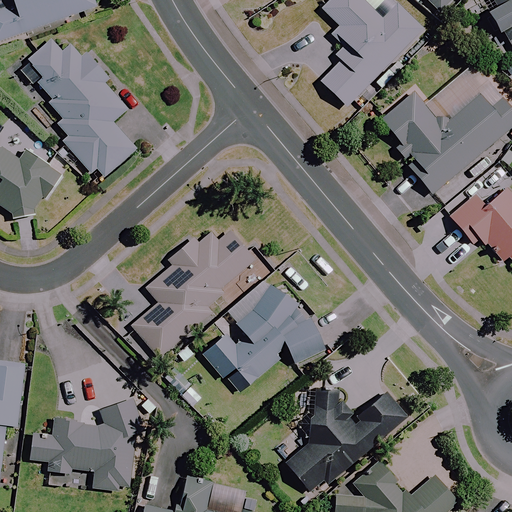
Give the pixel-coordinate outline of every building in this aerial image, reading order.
[(0,41),(93,9),(89,0),(13,0),(15,3),(0,8),(0,41)] [(342,109),(391,59),(419,31),(394,7),(379,22),(357,0),(327,0),(317,11),(334,28),(328,33),(346,51),(315,83),(342,109)] [(421,0),(438,15),(451,0),(421,0)] [(495,41),(504,35),(511,47),(511,0),(482,0),(490,13),(481,18),(495,41)] [(57,52),(47,41),(17,67),(62,119),(48,131),(85,174),(91,169),(100,179),(132,152),(109,124),(124,111),(99,82),(103,78),(84,55),(79,60),(65,44),(57,52)] [(511,118),(497,100),(490,105),(480,94),(438,128),(409,93),(375,121),(394,144),(387,150),(425,197),(511,126),(511,118)] [(0,212),(10,221),(27,218),(58,178),(23,151),(17,159),(0,146),(0,212)] [(511,195),(505,187),(482,205),(473,194),(442,219),(459,240),(469,232),(495,265),(504,258),(511,268),(511,195)] [(251,262),(226,232),(214,242),(206,233),(193,244),(188,238),(161,260),(167,267),(141,289),(154,305),(127,328),(154,360),(210,313),(205,307),(222,293),(218,289),(251,262)] [(320,339),(276,287),(218,336),(216,333),(193,352),(232,398),(281,357),(288,366),(320,339)] [(20,366),(0,363),(0,449),(2,427),(13,429),(20,366)] [(334,393),(311,391),(308,443),(282,464),(307,495),(324,482),(326,485),(405,421),(382,394),(350,421),(338,407),(333,407),(334,393)] [(89,471),(87,491),(115,493),(115,489),(129,490),(134,433),(141,430),(128,401),(101,413),(106,426),(76,424),(77,421),(44,418),(44,421),(43,436),(31,435),(29,464),(41,465),(40,475),(69,477),(70,470),(89,471)] [(444,511),(453,505),(428,476),(405,496),(374,462),(350,484),(362,498),(330,495),(328,511),(444,511)] [(244,511),(237,511),(218,511),(205,509),(210,485),(179,478),(172,511),(171,511),(137,505),(135,511),(244,511)]
